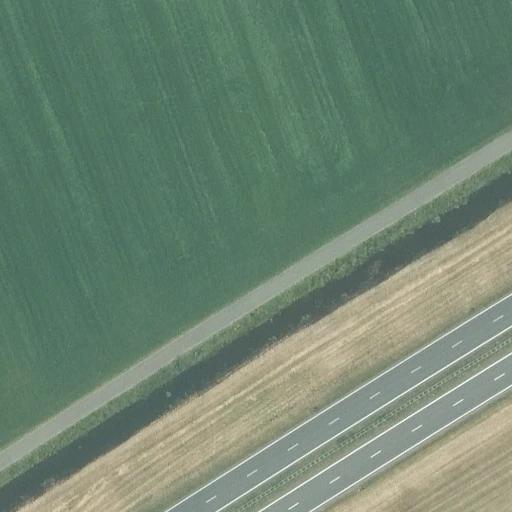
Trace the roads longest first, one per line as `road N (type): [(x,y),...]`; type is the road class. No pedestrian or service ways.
road 1 (trunk): [(511,311),(191,511)]
road 2 (trunk): [(286,511),(511,371)]
